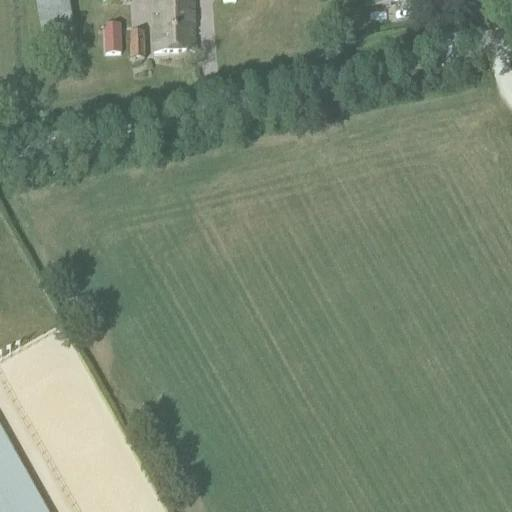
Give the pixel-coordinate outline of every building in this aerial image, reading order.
[(77,53),(68,0),(34,0),(44,59),(77,53)] [(194,54),(193,0),(154,0),(154,54),(194,54)] [(371,0),(372,9),(417,4),(416,0),(371,0)] [(144,35),(128,35),(130,63),(144,62),(144,35)] [(103,58),(120,57),(120,46),(120,41),(103,42),(103,58)] [(0,511),(45,511),(0,431),(0,511)]
